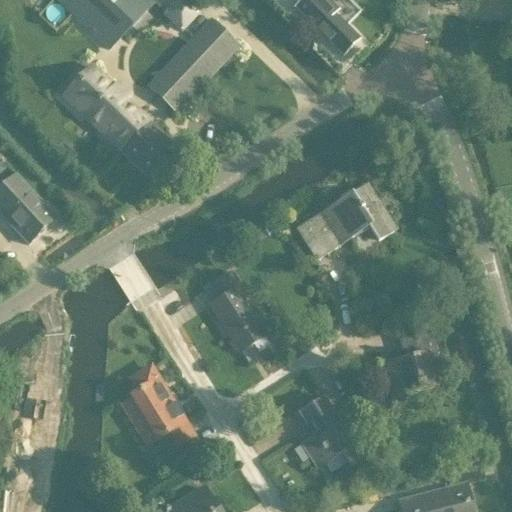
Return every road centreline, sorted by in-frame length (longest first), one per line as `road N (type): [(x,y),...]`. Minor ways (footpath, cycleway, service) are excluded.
road 1 (tertiary): [(113,246),(403,69)]
road 2 (tertiary): [(511,337),(454,145),(428,94),(403,69)]
road 3 (residential): [(219,417),(333,340)]
road 4 (residential): [(219,417),(147,302)]
road 5 (tertiary): [(0,315),(113,246)]
